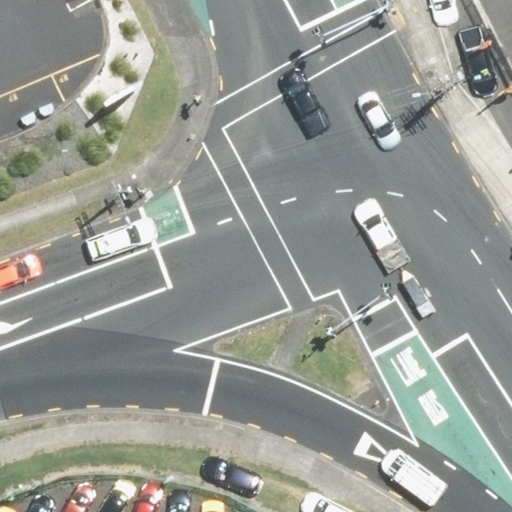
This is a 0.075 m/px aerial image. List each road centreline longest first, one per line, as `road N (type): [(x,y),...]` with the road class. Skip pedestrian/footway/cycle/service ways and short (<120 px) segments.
road 1 (primary): [(470,511),(319,427),(204,380),(0,366)]
road 2 (secondary): [(0,350),(414,199)]
road 3 (primary): [(299,0),(414,199)]
road 4 (primary): [(414,199),(511,357)]
